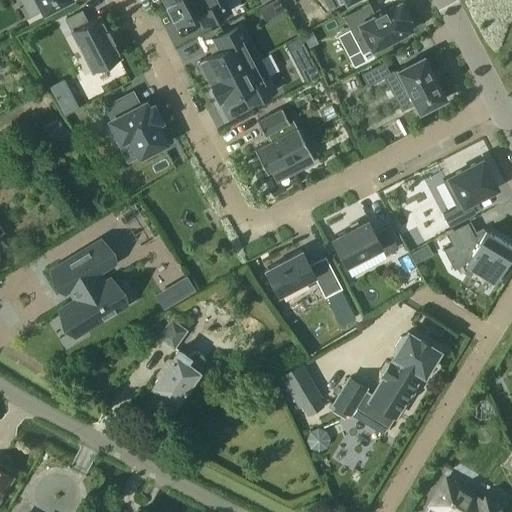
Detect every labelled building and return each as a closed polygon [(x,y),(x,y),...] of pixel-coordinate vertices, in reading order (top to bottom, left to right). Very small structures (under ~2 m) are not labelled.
[(35,0),(42,13),(67,0),(35,0)] [(223,0),(169,0),(164,3),(165,6),(165,5),(170,13),(169,14),(171,17),(171,16),(175,24),(199,12),(205,24),(230,11),(223,0)] [(368,3),(343,16),(362,53),(411,28),(407,20),(410,18),(400,0),(399,0),(374,13),(368,3)] [(112,42),(112,41),(106,30),(98,16),(86,22),(80,11),(65,19),(92,71),(120,57),(112,43),(112,42)] [(222,49),(196,62),(204,77),(206,76),(210,82),(258,57),(241,24),(216,37),(222,49)] [(392,71),(402,89),(405,87),(418,112),(445,98),(422,56),(392,71)] [(258,57),(210,82),(213,89),(211,90),(219,105),(245,91),(251,103),(275,90),(258,57)] [(383,63),(362,74),(367,85),(389,74),(383,63)] [(314,64),(303,70),(309,81),(320,76),(314,64)] [(144,103),(139,105),(132,91),(104,106),(111,120),(110,120),(120,140),(129,136),(139,155),(164,142),(154,123),(159,120),(151,106),(146,108),(144,103)] [(270,141),(254,149),(266,172),(287,161),(292,172),(314,161),(292,119),(288,121),(281,108),(256,121),(263,135),(267,134),(270,141)] [(58,118),(42,127),(52,145),(68,136),(58,118)] [(442,179),(454,202),(456,207),(455,208),(442,214),(449,227),(473,214),(467,202),(496,187),(481,159),(442,179)] [(330,238),(345,266),(380,247),(384,255),(397,248),(385,226),(373,233),(366,219),(330,238)] [(486,230),(485,230),(473,236),(466,222),(445,233),(451,245),(442,249),(453,269),(464,263),(492,280),(511,247),(486,231),(486,230)] [(99,240),(51,269),(65,292),(70,289),(77,299),(68,304),(83,329),(125,304),(109,279),(103,283),(96,272),(113,262),(99,240)] [(320,290),(337,281),(324,256),(308,265),(300,250),(264,269),(277,294),(313,276),(320,290)] [(186,275),(170,284),(180,299),(195,290),(186,275)] [(158,335),(172,346),(184,330),(169,319),(158,335)] [(350,378),(334,404),(349,413),(353,406),(387,426),(392,417),(393,418),(401,404),(406,403),(414,391),(413,385),(420,373),(423,374),(438,350),(427,344),(427,343),(419,338),(419,339),(407,332),(406,335),(401,336),(394,348),(395,353),(393,356),(396,358),(392,363),(389,362),(382,375),(384,376),(373,395),(364,390),(365,387),(350,378)] [(169,400),(171,399),(173,401),(199,365),(198,365),(201,362),(201,358),(199,354),(196,352),(192,351),(188,353),(186,356),(177,350),(152,386),(162,393),(162,395),(162,396),(163,397),(164,398),(165,399),(166,400),(168,400),(169,400)] [(279,376),(298,407),(301,405),(317,395),(319,394),(300,363),(279,376)] [(317,395),(301,405),(307,416),(323,406),(317,395)] [(0,496),(11,477),(9,475),(11,471),(0,464),(0,496)] [(500,511),(496,509),(498,505),(484,497),(482,500),(474,495),(473,496),(445,479),(429,505),(441,511),(500,511)]
